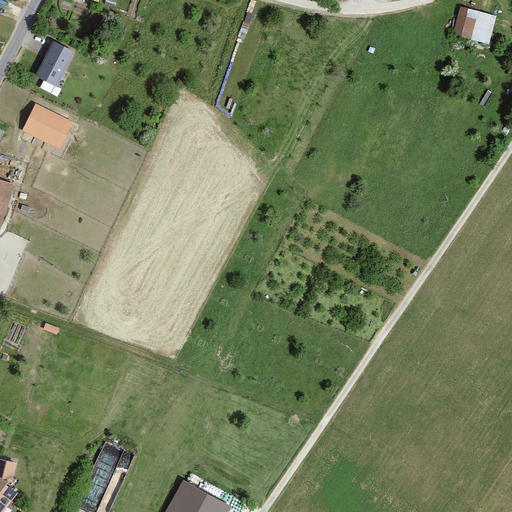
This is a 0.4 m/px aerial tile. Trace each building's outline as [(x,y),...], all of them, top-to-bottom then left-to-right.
[(497,16),(460,6),(453,33),(490,42),(497,16)] [(54,43),(37,75),(57,86),(74,53),(54,43)] [(71,123),(36,106),(24,131),(59,147),(71,123)] [(0,180),(0,226),(14,186),(0,180)] [(0,511),(2,511),(18,492),(11,487),(16,463),(0,459),(0,511)] [(165,511),(229,511),(232,507),(184,480),(165,511)]
